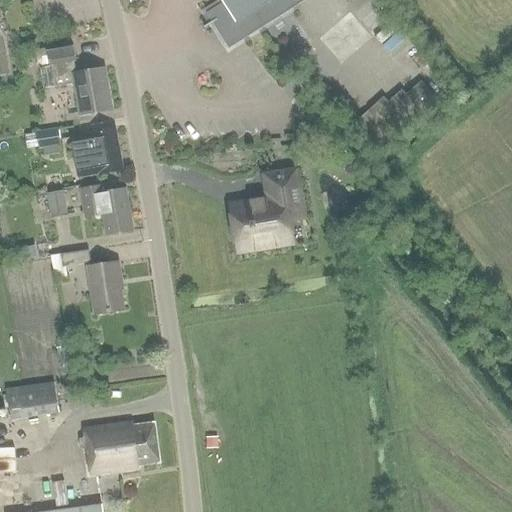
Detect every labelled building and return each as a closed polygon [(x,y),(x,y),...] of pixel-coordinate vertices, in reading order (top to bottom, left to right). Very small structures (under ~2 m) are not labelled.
[(221,0),(223,3),(206,14),(212,23),(204,28),(204,29),(213,24),(229,49),(288,12),(308,0),(221,0)] [(369,37),(381,48),(396,32),(384,21),(369,37)] [(50,65),(51,65),(55,86),(74,83),(80,115),(111,110),(104,69),(75,73),(73,61),(75,61),(72,42),(46,47),(46,48),(40,49),(37,54),(38,61),(43,64),(50,63),(50,65)] [(345,109),(361,94),(347,79),(331,94),(345,109)] [(394,140),(440,102),(420,82),(405,95),(401,90),(387,102),(383,97),(358,120),(381,145),(390,136),(394,140)] [(24,136),(27,149),(38,147),(38,150),(43,149),(44,156),(58,153),(57,146),(61,145),(58,127),(35,132),(35,134),(24,136)] [(115,129),(73,136),(79,177),(122,170),(115,129)] [(231,207),(238,251),(292,243),(288,220),(302,218),(295,172),(265,177),(268,201),(231,207)] [(102,192),(101,185),(79,189),(84,217),(101,214),(105,238),(134,232),(125,188),(102,192)] [(64,192),(49,194),(53,218),(68,215),(64,192)] [(62,253),(62,254),(50,256),(55,284),(68,282),(64,264),(90,260),(89,250),(62,253)] [(123,310),(120,289),(119,280),(122,279),(119,261),(87,265),(94,313),(123,310)] [(59,412),(54,381),(4,389),(10,420),(59,412)] [(81,430),(88,480),(137,473),(137,467),(156,464),(151,425),(132,427),(132,425),(115,427),(115,425),(81,430)]
